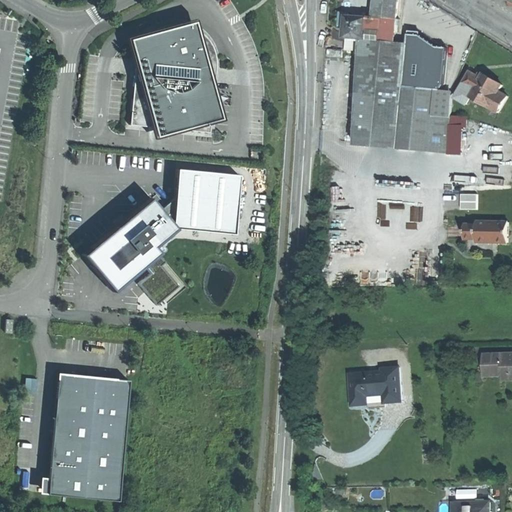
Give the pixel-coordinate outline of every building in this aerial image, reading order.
[(397,0),(376,0),(376,16),(383,17),(383,7),(397,8),(397,0)] [(397,8),(383,7),(383,17),(385,17),(396,17),(397,8)] [(349,13),(341,13),(341,26),(347,26),(346,38),(361,39),(369,39),(370,30),(370,17),(349,16),(349,13)] [(370,17),(370,30),(385,30),(385,29),(385,17),(383,17),(376,16),(376,18),(370,17)] [(396,17),(385,17),(385,29),(396,29),(396,17)] [(133,89),(130,126),(158,128),(160,136),(224,118),(215,72),(216,62),(216,56),(211,44),(208,41),(203,36),(200,33),(199,22),(133,41),(136,57),(133,89)] [(396,29),(385,29),(385,30),(370,30),(369,39),(395,42),(396,29)] [(417,35),(409,34),(408,43),(405,86),(441,90),(445,83),(448,48),(438,47),(421,35),(417,35)] [(361,39),(346,38),(346,51),(360,52),(361,39)] [(369,39),(361,39),(360,52),(358,85),(373,86),(380,86),(405,86),(408,43),(395,42),(369,39)] [(343,50),(330,49),(329,57),(342,58),(343,50)] [(477,77),(470,73),(455,99),(467,106),(472,98),(499,113),(508,97),(499,91),(502,85),(495,81),(496,79),(495,78),(494,77),(492,80),(483,74),(482,76),(479,74),(477,77)] [(373,86),(358,85),(356,145),(378,147),(379,132),(379,114),(380,96),(380,93),(373,93),(373,86)] [(405,86),(380,86),(380,93),(380,96),(452,98),(452,90),(441,90),(405,86)] [(452,98),(380,96),(379,114),(390,115),(400,114),(416,115),(437,115),(452,115),(452,98)] [(399,148),(400,114),(390,115),(390,132),(379,132),(378,147),(399,148)] [(390,115),(379,114),(379,132),(390,132),(390,115)] [(416,115),(400,114),(399,148),(415,150),(416,115)] [(437,115),(416,115),(415,150),(435,151),(437,115)] [(112,231),(82,255),(113,293),(145,266),(152,275),(139,285),(157,307),(180,287),(163,267),(168,263),(160,254),(155,248),(177,229),(235,235),(240,176),(179,170),(176,199),(162,210),(152,198),(112,231)] [(461,208),(480,208),(480,193),(461,193),(461,208)] [(478,223),(466,223),(466,232),(466,239),(478,239),(478,242),(510,242),(510,220),(478,220),(478,223)] [(511,354),(485,355),(485,366),(504,366),(505,374),(505,380),(511,379),(511,354)] [(404,401),(401,366),(384,368),(384,372),(353,374),(356,404),(371,403),(370,395),(387,393),(388,403),(404,401)] [(504,366),(485,366),(486,375),(505,374),(504,366)] [(118,503),(130,381),(67,375),(58,374),(46,496),(118,503)] [(458,490),(459,499),(474,497),(473,488),(458,490)] [(476,503),(455,503),(455,511),(491,511),(491,502),(486,502),(476,503)]
